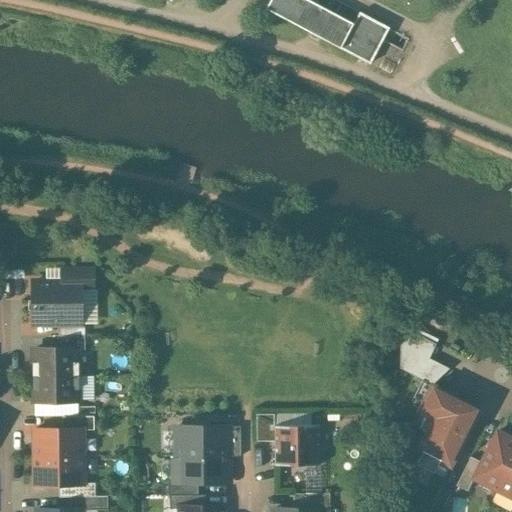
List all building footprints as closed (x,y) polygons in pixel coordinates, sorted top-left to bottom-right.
[(270,0),(266,9),(370,64),(388,28),(359,12),(353,24),(307,0),(270,0)] [(92,269),(62,270),(63,282),(81,281),(81,288),(93,288),(92,269)] [(63,282),(33,282),(33,324),(81,323),(81,288),(81,281),(63,282)] [(436,344),(400,326),(400,368),(411,374),(429,358),(436,344)] [(85,335),(57,335),(57,349),(77,349),(77,350),(85,350),(85,335)] [(57,349),(33,349),(33,376),(78,376),(77,350),(77,349),(57,349)] [(78,376),(33,376),(34,403),(78,402),(78,376)] [(479,408),(432,384),(419,411),(426,414),(419,428),(426,431),(417,449),(422,451),(450,465),(479,408)] [(310,413),(256,414),(256,441),(274,441),(274,465),(320,465),(319,425),(311,425),(310,413)] [(94,429),(94,416),(62,416),(62,428),(82,428),(82,430),(94,429)] [(228,426),(176,427),(177,460),(173,460),(173,480),(173,482),(198,481),(229,481),(229,456),(228,426)] [(241,456),(240,426),(228,426),(229,456),(241,456)] [(62,428),(34,429),(34,457),(83,456),(82,430),(82,428),(62,428)] [(481,462),(473,477),(473,478),(496,489),(511,456),(511,438),(497,431),(481,462)] [(450,465),(422,451),(416,463),(444,477),(450,465)] [(83,456),(34,457),(35,485),(59,485),(83,484),(83,483),(83,456)] [(470,456),(456,485),(467,491),(473,478),(473,477),(481,462),(470,456)] [(511,456),(496,489),(511,496),(511,456)] [(198,481),(173,482),(173,480),(168,481),(168,495),(170,495),(198,495),(198,481)] [(83,483),(83,484),(59,485),(59,497),(71,497),(71,496),(95,496),(95,483),(83,483)] [(329,493),(293,493),(293,508),(321,508),(321,509),(330,509),(329,493)] [(198,495),(170,495),(170,508),(179,508),(179,507),(206,507),(205,495),(198,495)] [(95,496),(71,496),(71,497),(71,509),(83,509),(83,510),(107,510),(107,496),(95,496)]
